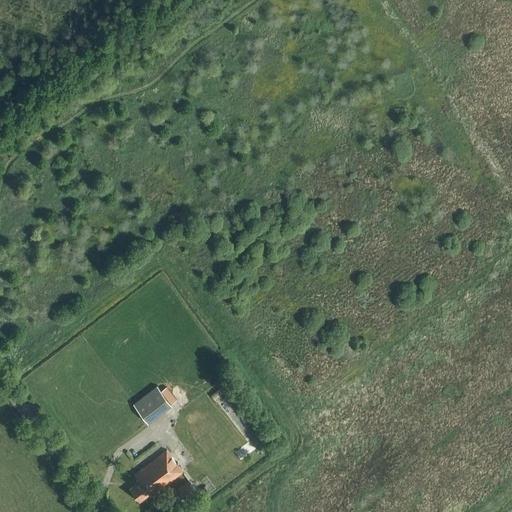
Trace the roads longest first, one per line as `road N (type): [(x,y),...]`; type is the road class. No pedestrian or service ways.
road 1 (unclassified): [(0,123),(162,0)]
road 2 (tertiary): [(103,511),(0,375)]
